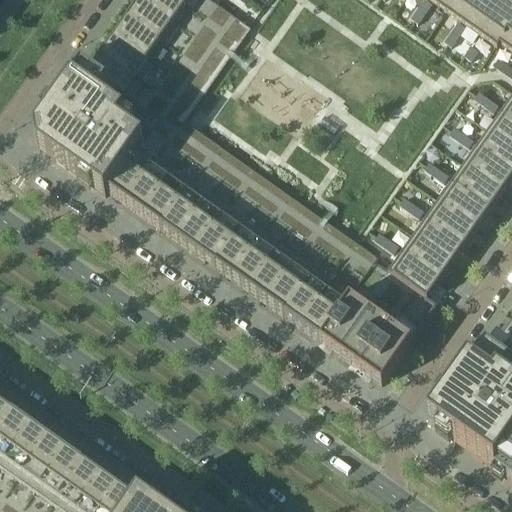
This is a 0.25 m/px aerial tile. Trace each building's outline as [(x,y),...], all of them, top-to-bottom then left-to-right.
[(80,71),(34,136),(36,152),(105,200),(107,196),(319,346),(320,346),(337,320),(341,323),(370,282),(366,279),(375,267),(376,267),(378,263),(358,249),(332,230),(198,136),(185,127),(192,116),(248,38),(251,33),(249,32),(203,0),(142,0),(88,76),(80,71)] [(431,0),(429,4),(445,16),(456,0),(431,0)] [(456,0),(445,16),(462,28),(481,0),(456,0)] [(497,0),(481,0),(462,28),(479,39),(503,4),(497,0)] [(424,4),(417,13),(424,18),(431,8),(428,6),(424,4)] [(511,10),(503,4),(479,39),(495,51),(496,52),(499,48),(498,47),(511,27),(511,10)] [(417,13),(410,23),(414,25),(417,28),(424,18),(417,13)] [(458,27),(451,37),(457,41),(464,32),(461,29),(458,27)] [(511,27),(498,47),(499,48),(511,57),(511,27)] [(451,37),(444,47),(447,49),(450,51),(457,41),(451,37)] [(471,51),(464,61),(470,65),(477,56),(471,51)] [(497,63),(492,70),(495,72),(502,77),(507,70),(497,63)] [(0,109),(18,82),(0,69),(0,109)] [(511,73),(507,70),(502,77),(511,83),(511,73)] [(475,101),(473,104),(483,111),(488,104),(478,97),(475,101)] [(511,100),(500,118),(511,126),(511,100)] [(488,104),(483,111),(493,118),(495,114),(497,111),(488,104)] [(511,126),(500,118),(487,135),(511,152),(511,126)] [(451,136),(448,139),(458,146),(463,139),(453,132),(451,136)] [(511,152),(487,135),(475,153),(511,179),(511,152)] [(463,139),(458,146),(468,153),(472,146),(463,139)] [(511,179),(475,153),(463,171),(501,198),(511,183),(511,179)] [(426,171),(423,174),(433,181),(438,175),(428,168),(426,171)] [(463,171),(450,188),(489,216),(501,198),(463,171)] [(438,175),(433,181),(443,188),(445,185),(448,182),(438,175)] [(450,188),(438,206),(477,233),(489,216),(450,188)] [(401,206),(398,210),(408,216),(413,210),(403,203),(401,206)] [(438,206),(425,224),(464,251),(477,233),(438,206)] [(413,210),(408,216),(418,223),(420,220),(423,217),(413,210)] [(425,224),(413,241),(452,269),(464,251),(425,224)] [(376,242),(373,245),(383,252),(388,245),(378,238),(376,242)] [(413,241),(400,259),(439,286),(452,269),(413,241)] [(388,245),(383,252),(393,259),(395,255),(398,252),(388,245)] [(400,259),(389,275),(428,303),(439,286),(400,259)] [(337,320),(320,346),(324,350),(330,354),(349,367),(355,371),(364,377),(370,382),(381,389),(436,312),(426,305),(428,303),(389,275),(388,276),(376,267),(375,267),(366,279),(370,282),(341,323),(337,320)] [(438,411),(427,428),(438,435),(451,445),(454,447),(473,460),(494,475),(504,482),(511,488),(511,487),(511,327),(489,360),(479,353),(479,354),(478,356),(468,369),(462,377),(446,401),(438,411)] [(0,511),(152,511),(138,502),(135,506),(0,410),(0,511)]
